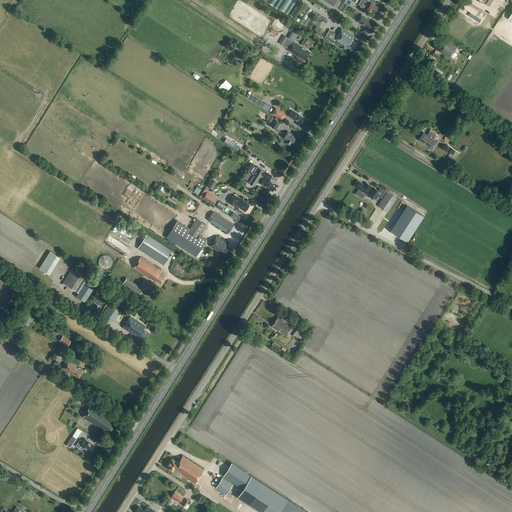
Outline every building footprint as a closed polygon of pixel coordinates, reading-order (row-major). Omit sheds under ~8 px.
[(377,9),(378,7),(378,6),(374,4),(375,2),(372,0),(342,0),(348,4),(349,3),(350,0),(352,0),(361,5),(360,7),(365,10),(366,9),(370,11),(371,10),(374,12),(377,9)] [(371,30),(375,23),(361,14),(356,22),(366,28),(366,27),(371,30)] [(354,51),(358,44),(352,40),(354,36),(341,28),(334,39),(347,47),(354,51)] [(335,37),(328,32),(323,39),(331,45),(335,40),(333,39),(335,37)] [(290,39),(288,38),(283,35),(282,38),(279,43),(285,46),(290,39)] [(293,42),(290,39),(285,46),(288,49),(287,50),(304,60),(310,52),(293,41),(293,42)] [(456,49),(444,41),(441,45),(436,41),(433,47),(450,58),(451,56),(455,58),(457,54),(454,52),(456,49)] [(268,111),(270,106),(265,103),(262,108),(268,111)] [(304,125),(307,120),(295,113),(292,119),(298,123),(303,127),(304,125)] [(275,129),(279,123),(274,119),(270,126),(275,129)] [(292,131),(301,134),(303,130),(296,128),(297,124),(292,123),(291,126),(293,126),(292,131)] [(434,139),(438,133),(431,129),(428,135),(424,132),(419,140),(429,146),(429,147),(432,149),(437,141),(434,139)] [(292,143),(296,137),(293,135),(293,134),(288,131),(283,138),(286,140),(284,143),(289,146),(291,143),(292,143)] [(280,150),(285,146),(280,138),(274,142),(280,150)] [(258,180),(261,182),(260,183),(272,191),(278,182),(274,180),(275,178),(264,170),(258,166),(251,178),(247,175),(244,179),(248,182),(254,186),(258,180)] [(212,178),(207,186),(213,189),(217,182),(212,178)] [(364,185),(359,181),(355,187),(365,194),(371,186),(366,182),(364,185)] [(375,188),(370,196),(369,196),(376,201),(381,193),(379,191),(375,188)] [(213,205),(217,198),(207,192),(202,199),(213,205)] [(387,212),(396,199),(387,192),(378,206),(387,212)] [(246,202),(234,194),(228,203),(238,209),(239,207),(245,212),(249,205),(249,203),(246,201),(246,202)] [(180,210),(187,207),(183,201),(177,204),(180,210)] [(224,206),(218,202),(215,207),(221,211),(224,206)] [(228,233),(234,224),(214,212),(208,220),(228,233)] [(200,235),(206,225),(196,219),(190,228),(187,233),(188,233),(197,239),(198,239),(200,235)] [(175,225),(167,237),(197,256),(205,243),(198,239),(197,239),(188,233),(187,233),(175,225)] [(164,266),(173,252),(146,235),(138,249),(164,266)] [(226,256),(230,250),(225,247),(228,243),(216,235),(209,246),(226,256)] [(49,274),(60,257),(50,251),(39,268),(49,274)] [(98,261),(98,263),(99,265),(101,267),(103,269),(105,269),(107,269),(109,268),(111,266),(112,264),(112,262),(112,260),(111,258),(109,257),(107,256),(105,255),(103,256),(101,257),(99,259),(98,261)] [(160,284),(165,276),(159,273),(161,270),(141,257),(134,268),(155,282),(156,281),(160,284)] [(85,302),(98,281),(74,266),(63,283),(78,293),(76,296),(85,302)] [(60,288),(62,286),(58,284),(61,279),(58,277),(54,283),(60,288)] [(122,283),(111,277),(109,280),(119,287),(122,283)] [(145,341),(149,333),(143,330),(145,326),(130,316),(122,328),(138,338),(139,337),(145,341)] [(287,336),(292,328),(282,321),(283,320),(278,317),(272,326),(279,331),(279,330),(287,336)] [(304,325),(297,320),(295,323),(306,330),(308,327),(307,327),(308,326),(305,324),(304,325)] [(68,346),(71,341),(63,336),(60,341),(68,346)] [(78,368),(75,366),(75,365),(68,360),(62,369),(68,373),(69,372),(78,378),(83,370),(79,367),(78,368)] [(110,432),(115,423),(110,419),(111,418),(90,405),(82,417),(104,430),(104,429),(110,432)] [(73,435),(66,445),(70,448),(77,438),(73,435)] [(63,449),(68,438),(63,436),(58,447),(63,449)] [(80,439),(76,446),(79,448),(80,446),(90,452),(95,445),(85,438),(83,441),(80,439)] [(172,458),(166,467),(173,472),(172,473),(173,473),(176,475),(177,474),(177,473),(178,472),(195,483),(203,469),(182,456),(178,462),(172,458)] [(232,463),(223,476),(243,489),(251,475),(232,463)] [(243,489),(238,497),(261,511),(279,511),(288,499),(262,482),(251,475),(243,489)] [(17,484),(19,481),(11,476),(9,479),(17,484)] [(226,494),(233,484),(222,477),(216,487),(226,494)] [(179,503),(183,497),(179,494),(179,493),(175,490),(171,496),(172,497),(171,498),(175,501),(176,500),(179,503)] [(309,511),(288,499),(279,511),(309,511)]
